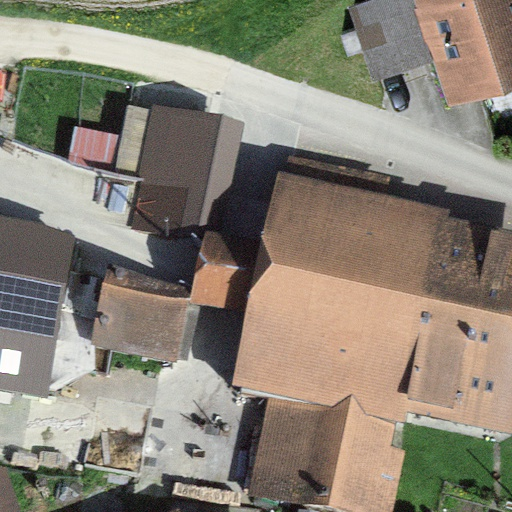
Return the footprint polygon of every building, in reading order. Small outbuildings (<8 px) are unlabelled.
[(363,84),(437,64),(418,0),(404,0),(344,17),(363,84)] [(511,0),(418,0),(437,64),(449,107),(511,88),(511,0)] [(215,137),(148,125),(128,235),(195,247),(215,137)] [(511,252),(277,204),(263,274),(202,261),(190,323),(243,334),(227,411),(260,417),(240,511),(398,511),(414,436),(511,456),(511,252)] [(0,242),(0,405),(38,412),(66,254),(0,242)] [(183,295),(95,279),(80,360),(167,376),(183,295)]
